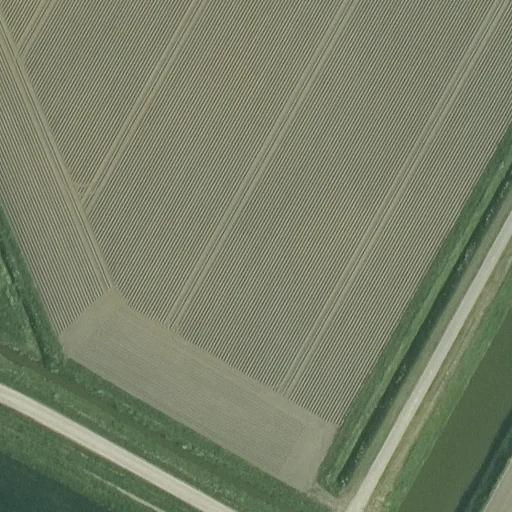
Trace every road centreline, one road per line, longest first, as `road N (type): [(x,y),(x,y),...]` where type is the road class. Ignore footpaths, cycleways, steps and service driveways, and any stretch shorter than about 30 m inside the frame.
road 1 (unclassified): [(356,511),(511,225)]
road 2 (unclassified): [(0,398),(221,511)]
